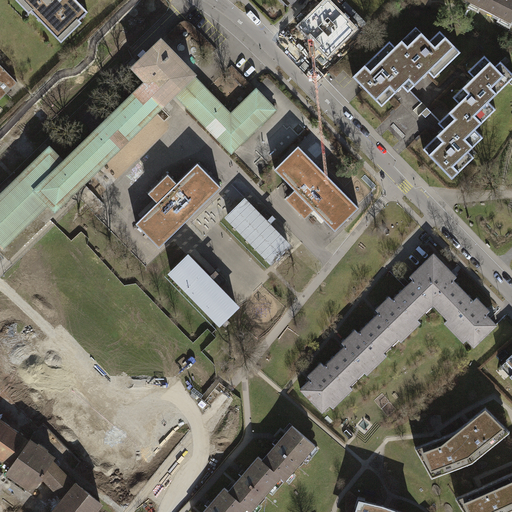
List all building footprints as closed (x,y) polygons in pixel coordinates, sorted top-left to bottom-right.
[(23,0),(33,9),(31,11),(57,38),(77,19),(79,20),(88,12),(76,0),(23,0)] [(357,31),(326,0),(322,0),(306,16),(339,49),(357,31)] [(511,0),(472,0),(471,1),(510,21),(511,17),(511,0)] [(390,41),(377,53),(390,67),(396,61),(400,65),(398,68),(402,72),(407,66),(421,80),(429,72),(434,78),(461,52),(440,31),(430,40),(416,26),(395,47),(390,41)] [(55,210),(174,94),(193,76),(195,75),(161,40),(133,68),(147,82),(64,162),(50,148),(0,196),(0,244),(2,246),(2,247),(48,203),(55,210)] [(377,53),(353,77),(382,106),(402,86),(408,92),(421,80),(407,66),(402,72),(398,68),(400,65),(396,61),(390,67),(377,53)] [(459,103),(451,111),(463,123),(467,120),(475,129),(496,109),(489,101),(511,78),(511,72),(501,61),(495,66),(485,55),(468,71),(474,77),(453,97),(459,103)] [(0,64),(0,99),(17,83),(0,64)] [(205,88),(193,76),(174,94),(186,106),(205,88)] [(231,114),(205,88),(186,106),(232,153),(276,110),(262,96),(255,103),(249,97),(231,114)] [(255,103),(262,96),(256,90),(249,97),(255,103)] [(444,129),(423,149),(452,179),(475,157),(469,151),(483,137),(475,129),(467,120),(463,123),(451,111),(438,123),(444,129)] [(359,208),(299,146),(275,169),(336,231),(359,208)] [(221,188),(198,164),(177,185),(168,175),(148,195),(157,203),(136,225),(159,249),(221,188)] [(243,200),(227,215),(273,262),(289,247),(243,200)] [(0,249),(7,257),(55,210),(48,203),(2,247),(2,246),(0,248),(0,249)] [(6,258),(0,251),(0,353),(4,357),(55,308),(6,258)] [(422,309),(429,302),(437,302),(444,309),(464,290),(453,280),(457,276),(434,253),(410,276),(413,279),(403,289),(422,309)] [(238,308),(187,256),(171,271),(221,323),(238,308)] [(415,316),(422,309),(403,289),(392,299),(389,296),(376,309),(379,312),(369,322),(388,342),(395,335),(401,341),(421,322),(415,316)] [(473,300),(464,290),(444,309),(451,316),(444,322),(464,342),(470,336),(477,343),(497,324),(487,314),(490,311),(477,297),(473,300)] [(381,349),(388,342),(369,322),(358,332),(355,329),(342,342),(345,346),(335,355),(354,375),(361,368),(367,375),(387,355),(381,349)] [(347,382),(354,375),(335,355),(324,365),(321,362),(308,375),(311,379),(300,389),(319,409),(327,401),(333,407),(353,388),(347,382)] [(31,396),(0,441),(0,511),(100,511),(133,464),(31,396)] [(485,407),(455,432),(472,461),(510,431),(485,407)] [(292,425),(262,460),(281,476),(285,479),(315,445),(292,425)] [(455,432),(415,448),(432,477),(472,461),(455,432)] [(258,456),(228,491),(247,507),(251,510),(281,476),(262,460),(258,456)] [(511,473),(503,477),(511,497),(511,473)] [(505,511),(511,509),(511,497),(503,477),(480,487),(456,498),(464,511),(505,511)] [(224,487),(203,511),(242,511),(247,507),(228,491),(224,487)] [(358,506),(355,511),(401,511),(381,505),(364,501),(362,507),(358,506)]
